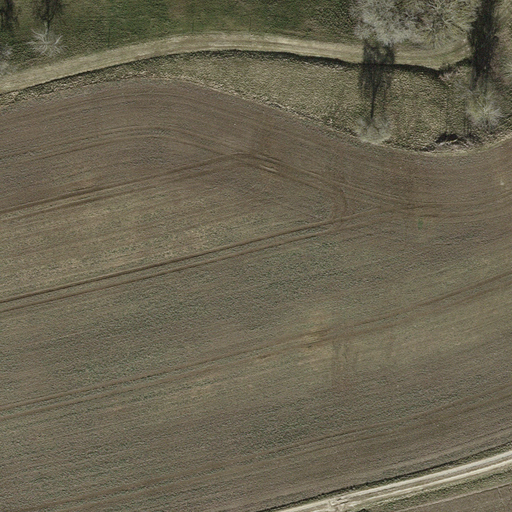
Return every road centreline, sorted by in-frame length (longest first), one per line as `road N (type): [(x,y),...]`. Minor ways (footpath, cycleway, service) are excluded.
road 1 (track): [(511,7),(474,47),(272,31),(164,42)]
road 2 (track): [(307,511),(511,459)]
